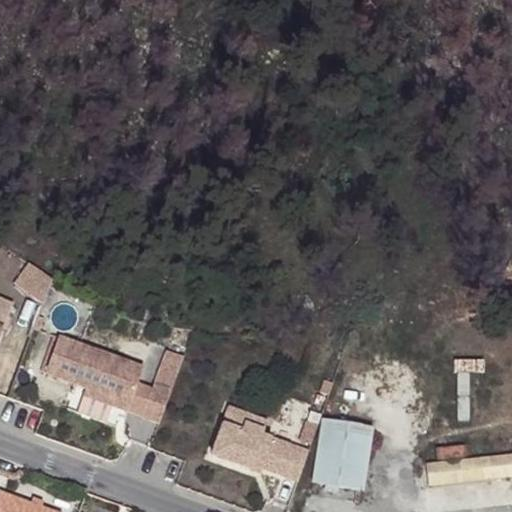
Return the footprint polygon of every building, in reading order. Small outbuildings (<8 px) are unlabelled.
[(56,266),(29,256),(20,279),(53,292),(56,266)] [(0,341),(17,294),(0,288),(0,341)] [(93,394),(137,413),(152,378),(69,342),(54,377),(93,394)] [(149,369),(159,373),(169,348),(159,344),(149,369)] [(93,394),(90,401),(133,420),(137,413),(93,394)] [(148,426),(164,434),(178,403),(161,395),(148,426)] [(245,408),(239,424),(258,431),(264,415),(245,408)] [(239,424),(227,457),(265,471),(269,461),(280,466),(279,470),(313,483),(325,452),(278,435),(283,422),(264,415),(258,431),(239,424)] [(389,427),(341,420),(331,484),(379,491),(389,427)] [(326,423),(318,441),(328,445),(336,427),(326,423)] [(511,454),(430,459),(432,482),(511,476),(511,454)] [(269,461),(265,471),(277,475),(279,470),(280,466),(269,461)] [(0,493),(0,511),(63,511),(67,503),(6,480),(0,493)]
